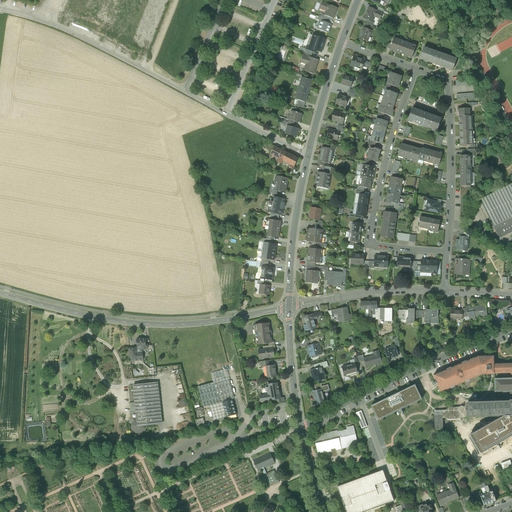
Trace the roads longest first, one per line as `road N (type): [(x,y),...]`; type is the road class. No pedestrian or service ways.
road 1 (residential): [(0,10),(126,59),(307,157)]
road 2 (tertiary): [(289,308),(165,325),(0,292)]
road 3 (residential): [(301,428),(511,329)]
road 4 (residential): [(391,136),(370,239),(447,252)]
road 5 (residential): [(289,308),(360,292),(444,290)]
road 6 (tertiary): [(289,308),(307,157)]
road 7 (tertiary): [(301,428),(289,308)]
